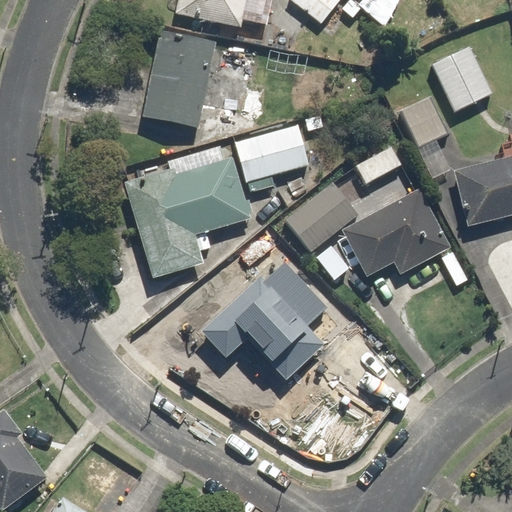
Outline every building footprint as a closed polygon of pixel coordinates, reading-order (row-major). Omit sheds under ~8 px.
[(244,29),(249,0),(183,0),(180,17),(244,29)] [(343,0),(290,0),(324,26),(343,0)] [(218,41),(162,31),(146,119),(203,129),(218,41)] [(494,93),(473,45),(432,64),(453,111),(494,93)] [(433,98),(422,103),(397,115),(429,181),(454,169),(440,139),(450,134),(433,98)] [(234,144),(245,183),(248,193),(276,185),(274,175),(312,165),(301,125),(234,144)] [(207,148),(210,159),(192,164),(189,153),(165,159),(168,170),(129,181),(156,281),(206,267),(198,235),(254,220),(244,184),(235,152),(225,155),(222,144),(207,148)] [(405,165),(395,146),(358,166),(368,185),(405,165)] [(511,157),(456,170),(466,212),(478,209),(481,223),(511,215),(511,157)] [(362,214),(337,182),(286,222),(312,254),(362,214)] [(423,190),(345,231),(370,277),(396,263),(402,275),(453,248),(423,190)] [(246,270),(257,283),(222,315),(205,332),(230,359),(248,343),(286,384),(328,345),(325,342),(356,314),(325,281),(319,286),(277,241),(246,270)] [(349,277),(327,253),(314,264),(336,288),(349,277)] [(8,407),(0,413),(0,502),(5,510),(48,477),(18,438),(27,432),(8,407)] [(60,511),(90,511),(69,499),(60,511)]
